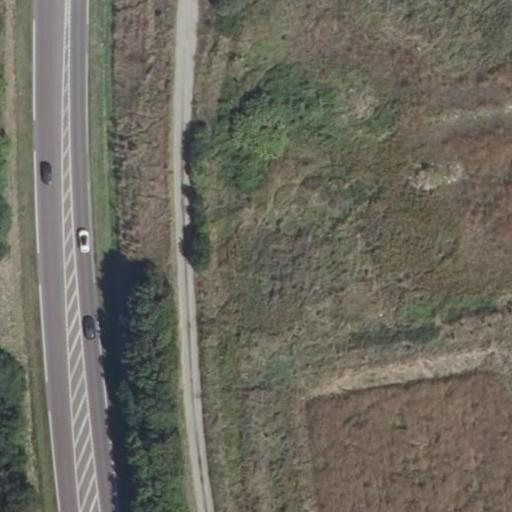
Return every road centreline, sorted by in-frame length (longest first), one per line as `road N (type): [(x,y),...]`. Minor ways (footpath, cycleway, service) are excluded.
road 1 (track): [(205,511),(187,324),(186,0)]
road 2 (primary): [(108,511),(65,43)]
road 3 (primary): [(65,43),(63,316),(76,511)]
